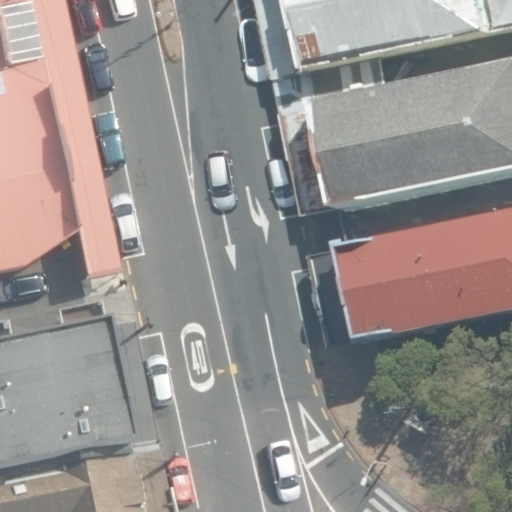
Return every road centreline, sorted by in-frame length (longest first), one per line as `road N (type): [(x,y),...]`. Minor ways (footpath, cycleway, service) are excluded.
road 1 (secondary): [(161,0),(217,281)]
road 2 (secondary): [(217,281),(325,458),(373,511)]
road 3 (secondary): [(217,281),(267,511)]
